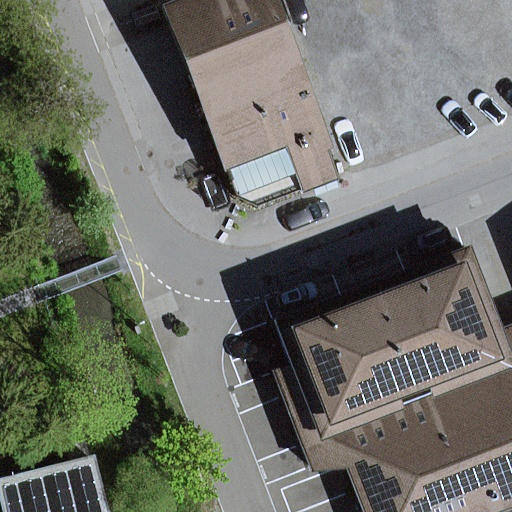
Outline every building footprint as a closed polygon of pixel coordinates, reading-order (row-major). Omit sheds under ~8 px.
[(256,207),(511,108),(511,0),(183,0),(162,8),(236,198),(256,207)] [(318,441),(511,366),(510,363),(497,329),(465,248),(273,322),(291,369),(276,374),(285,398),(300,392),(317,438),(318,441)] [(510,363),(511,362),(511,323),(497,329),(510,363)] [(488,511),(511,503),(511,362),(510,363),(511,366),(318,441),(317,438),(302,444),(311,469),(346,465),(364,511),(488,511)] [(302,444),(317,438),(300,392),(285,398),(302,444)] [(92,461),(0,484),(0,495),(1,501),(96,477),(92,461)] [(1,501),(4,511),(105,511),(96,477),(1,501)]
